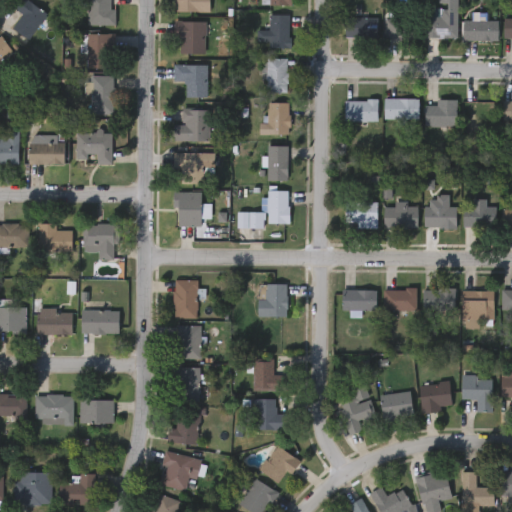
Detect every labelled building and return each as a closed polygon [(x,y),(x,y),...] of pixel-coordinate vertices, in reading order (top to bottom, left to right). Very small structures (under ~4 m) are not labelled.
[(11,29),(21,15),(9,6),(13,0),(26,0),(46,15),(27,41),(11,29)] [(86,25),(86,0),(111,0),(111,9),(114,9),(114,25),(86,25)] [(174,12),(174,0),(207,0),(207,12),(174,12)] [(456,0),(456,38),(425,38),(425,17),(438,17),(438,0),(456,0)] [(267,49),(267,42),(257,42),(257,30),(269,30),(269,15),(289,15),(289,49),(267,49)] [(377,18),(377,38),(344,38),(344,18),(377,18)] [(385,38),(385,18),(408,18),(408,38),(385,38)] [(511,39),(503,39),(503,18),(511,18),(511,39)] [(497,40),(462,40),(462,20),(497,20),(497,40)] [(173,40),(173,21),(204,21),(204,53),(179,53),(179,40),(173,40)] [(114,34),(114,66),(86,66),(86,34),(114,34)] [(0,38),(2,37),(13,56),(0,63),(0,38)] [(287,92),(265,92),(265,58),(287,58),(287,92)] [(184,97),(185,81),(173,81),(173,64),(207,65),(206,97),(184,97)] [(91,114),(91,75),(113,75),(113,114),(91,114)] [(384,98),(418,98),(418,119),(384,119),(384,98)] [(377,121),(344,121),(344,100),(377,100),(377,121)] [(456,127),(424,127),(424,104),(435,104),(435,100),(456,100),(456,127)] [(495,100),(495,129),(464,129),(464,100),(495,100)] [(511,100),(511,121),(503,121),(503,100),(511,100)] [(267,123),(267,102),(289,102),(289,134),(260,134),(260,123),(267,123)] [(208,109),(208,141),(173,141),(173,125),(182,125),(182,109),(208,109)] [(110,164),(94,164),(94,155),(78,155),(78,131),(110,131),(110,164)] [(0,133),(17,133),(17,164),(0,164),(0,133)] [(63,164),(28,164),(28,143),(63,143),(63,164)] [(287,180),(267,180),(267,145),(287,145),(287,180)] [(174,152),(211,152),(211,175),(204,175),(204,182),(174,182),(174,152)] [(267,223),(267,189),(288,189),(288,223),(267,223)] [(199,226),(173,226),(173,191),(199,191),(199,226)] [(375,203),(375,228),(345,228),(345,203),(375,203)] [(417,228),(383,228),(383,205),(417,205),(417,228)] [(455,206),(455,227),(423,227),(423,206),(455,206)] [(462,207),(494,207),(494,227),(462,227),(462,207)] [(511,209),(511,230),(503,230),(503,209),(511,209)] [(263,211),(263,226),(246,226),(246,211),(263,211)] [(53,229),(70,229),(70,252),(36,252),(36,222),(53,222),(53,229)] [(26,247),(0,247),(0,223),(26,223),(26,247)] [(116,224),(116,259),(97,259),(97,251),(83,251),(83,224),(116,224)] [(173,318),(173,279),(195,279),(195,318),(173,318)] [(256,283),(286,283),(286,316),(256,316),(256,283)] [(341,310),(341,289),(375,289),(375,310),(341,310)] [(382,310),(382,289),(415,289),(415,310),(382,310)] [(454,289),(454,312),(423,312),(423,289),(454,289)] [(511,289),(511,310),(501,310),(501,289),(511,289)] [(493,290),(493,320),(461,320),(461,290),(493,290)] [(0,306),(23,306),(23,331),(0,331),(0,306)] [(70,309),(70,333),(35,333),(36,308),(70,309)] [(80,333),(80,310),(117,310),(117,333),(80,333)] [(176,325),(198,325),(198,357),(176,357),(176,325)] [(252,390),(252,360),(272,360),(272,374),(282,374),(282,390),(252,390)] [(171,401),(171,366),(198,366),(198,401),(171,401)] [(461,376),(491,376),(491,411),(475,411),(475,399),(461,399),(461,376)] [(511,397),(500,397),(500,376),(511,376),(511,397)] [(451,405),(439,406),(440,410),(421,413),(417,385),(447,380),(451,405)] [(373,417),(358,421),(361,430),(347,433),(339,400),(353,396),(350,384),(364,381),(373,417)] [(379,394),(409,391),(412,417),(381,420),(379,394)] [(0,393),(25,393),(25,425),(12,425),(12,415),(0,415),(0,393)] [(72,394),(72,422),(33,422),(33,394),(72,394)] [(111,397),(111,422),(78,422),(78,397),(111,397)] [(253,429),(253,398),(276,398),(276,429),(253,429)] [(168,442),(168,413),(195,413),(195,442),(168,442)] [(296,471),(282,473),(283,477),(265,479),(262,451),(294,448),(296,471)] [(195,479),(187,477),(184,490),(157,484),(164,451),(199,459),(195,479)] [(12,504),(12,471),(50,471),(50,504),(12,504)] [(462,504),(462,471),(475,471),(475,487),(492,487),(492,504),(462,504)] [(511,471),(511,497),(501,497),(501,471),(511,471)] [(440,511),(436,511),(423,511),(415,477),(431,473),(432,477),(445,474),(450,497),(438,500),(440,511)] [(94,504),(58,504),(58,483),(70,483),(70,474),(94,474),(94,504)] [(257,511),(251,511),(238,504),(246,490),(241,487),(248,475),(277,492),(271,502),(265,499),(257,511)] [(397,511),(379,511),(370,491),(381,486),(385,496),(402,488),(411,506),(397,511)] [(146,511),(153,493),(179,500),(175,511),(146,511)] [(352,511),(348,504),(360,497),(368,511),(352,511)]
